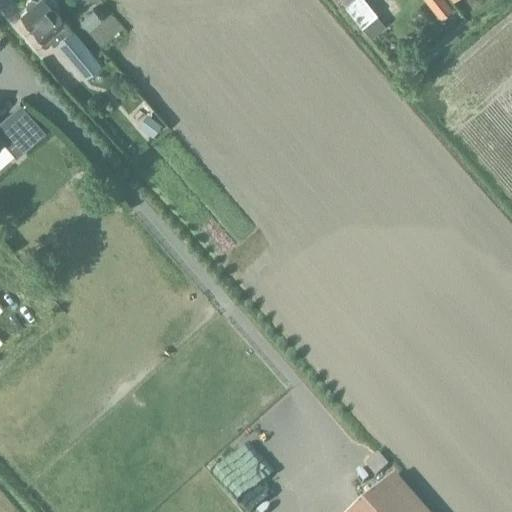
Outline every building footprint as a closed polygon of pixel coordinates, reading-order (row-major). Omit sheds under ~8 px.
[(28,9),(21,15),(37,33),(37,34),(44,41),(50,36),(56,43),(67,33),(70,30),(65,23),(54,11),(56,9),(57,4),(53,0),(38,0),(36,2),(34,0),(29,0),(26,3),(26,7),(28,9)] [(342,0),(364,27),(379,15),(366,0),(342,0)] [(443,0),(422,0),(437,19),(450,9),(443,0)] [(81,19),(88,28),(100,18),(93,9),(81,19)] [(70,30),(67,33),(56,43),(85,77),(101,64),(71,29),(70,30)] [(0,138),(2,141),(17,157),(45,131),(20,103),(0,120),(0,138)] [(148,115),(140,125),(154,135),(161,125),(148,115)] [(364,467),(375,479),(387,468),(377,456),(364,467)] [(355,511),(420,511),(392,480),(355,511)]
